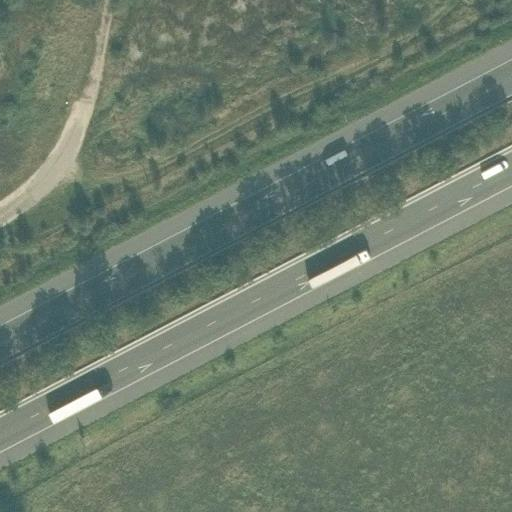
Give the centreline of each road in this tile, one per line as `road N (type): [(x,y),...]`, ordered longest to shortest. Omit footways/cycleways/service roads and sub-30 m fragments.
road 1 (motorway): [(511,70),(0,336)]
road 2 (motorway): [(0,435),(511,169)]
road 3 (unclassified): [(0,216),(42,191),(60,168),(86,103)]
